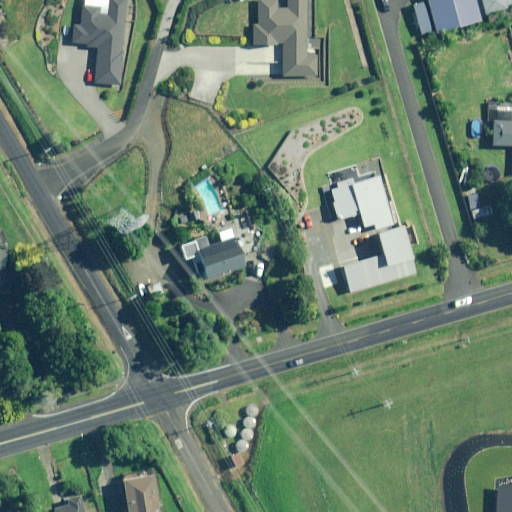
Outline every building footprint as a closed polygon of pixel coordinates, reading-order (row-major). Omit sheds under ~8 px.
[(69,24),(67,43),(94,46),(91,83),(118,85),(125,0),(109,0),(108,14),(96,13),(97,6),(78,5),(77,25),(69,24)] [(283,44),(284,75),(313,74),(313,54),(307,54),(305,0),(284,0),(285,7),(276,7),(275,0),(253,0),(254,21),(249,21),(249,45),(283,44)] [(423,0),(434,35),(479,22),(472,0),(423,0)] [(504,0),(481,0),(486,17),(508,11),(504,0)] [(511,123),(489,123),(488,149),(510,149),(509,179),(511,178),(511,123)] [(324,184),(334,216),(358,209),(363,226),(373,223),(375,230),(394,225),(376,168),(324,184)] [(203,235),(174,245),(187,280),(196,276),(198,283),(241,268),(231,240),(208,248),(203,235)] [(376,251),(316,269),(322,289),(381,272),(376,251)] [(258,406),(246,402),(232,448),(245,452),(258,406)] [(243,465),(237,452),(227,456),(233,469),(243,465)] [(155,511),(149,474),(117,479),(122,511),(155,511)] [(64,507),(50,511),(86,511),(82,494),(62,499),(64,507)]
